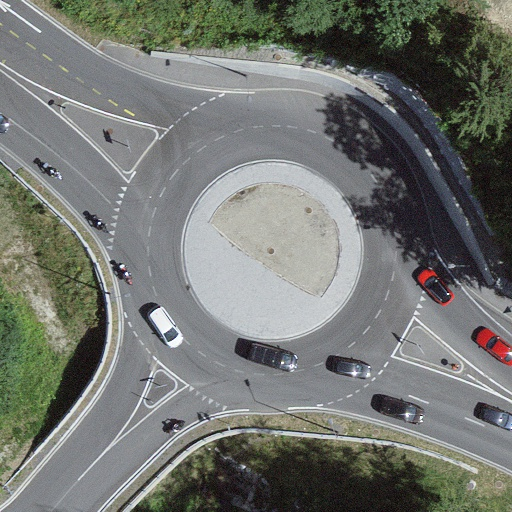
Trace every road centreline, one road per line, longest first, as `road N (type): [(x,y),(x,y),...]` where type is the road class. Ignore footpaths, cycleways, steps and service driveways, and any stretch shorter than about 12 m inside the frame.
road 1 (primary): [(254,126),(143,98),(0,42)]
road 2 (primary): [(289,373),(511,427)]
road 3 (residential): [(51,511),(194,348)]
road 4 (primary): [(397,251),(385,196),(349,151),(298,127),(254,126)]
road 5 (primary): [(0,91),(148,241)]
road 6 (primary): [(289,373),(331,358),(367,331),(383,307),(397,251)]
road 7 (primary): [(254,126),(217,138),(176,170),(148,241)]
road 8 (primary): [(511,369),(397,251)]
road 9 (primary): [(148,241),(158,299),(194,348)]
